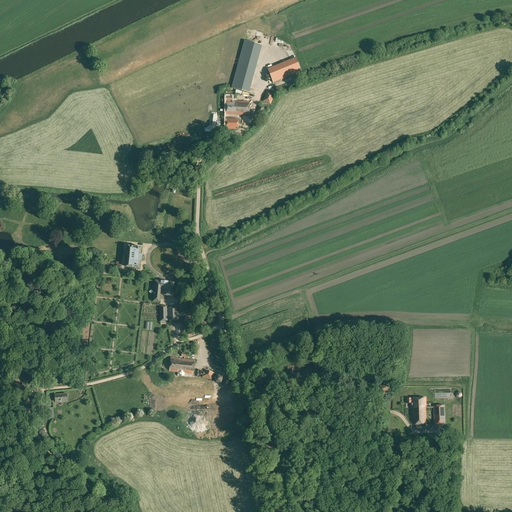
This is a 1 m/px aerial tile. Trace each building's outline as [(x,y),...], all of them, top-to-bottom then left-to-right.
[(244,92),(257,44),(244,41),(232,88),(244,92)] [(262,102),(271,105),(275,94),(267,91),(262,102)] [(226,115),(249,115),(249,101),(232,101),(232,97),(227,96),(226,115)] [(226,129),(238,129),(238,118),(226,118),(226,129)] [(126,267),(139,268),(140,261),(142,260),(142,256),(141,256),(141,255),(141,247),(128,246),(126,267)] [(153,301),(159,302),(161,289),(164,289),(163,295),(165,295),(173,296),(174,282),(155,281),(153,301)] [(160,306),(160,322),(179,321),(178,307),(167,308),(167,306),(160,306)] [(187,332),(189,338),(197,334),(196,329),(187,332)] [(208,339),(213,359),(215,358),(218,369),(227,366),(218,336),(214,337),(214,338),(208,339)] [(171,397),(209,402),(211,388),(184,384),(184,382),(188,382),(189,374),(185,373),(193,374),(194,360),(180,358),(180,359),(179,359),(179,358),(171,357),(169,371),(177,372),(175,383),(173,383),(171,397)] [(202,377),(212,381),(215,373),(204,369),(202,377)] [(214,378),(216,383),(221,382),(222,378),(218,375),(214,378)] [(55,395),(56,402),(67,401),(66,394),(55,395)] [(411,403),(412,424),(426,424),(426,407),(426,398),(407,398),(407,403),(411,403)] [(433,405),(434,424),(445,423),(444,405),(433,405)] [(54,418),(54,417),(53,413),(50,413),(50,408),(45,408),(46,418),(54,418)]
